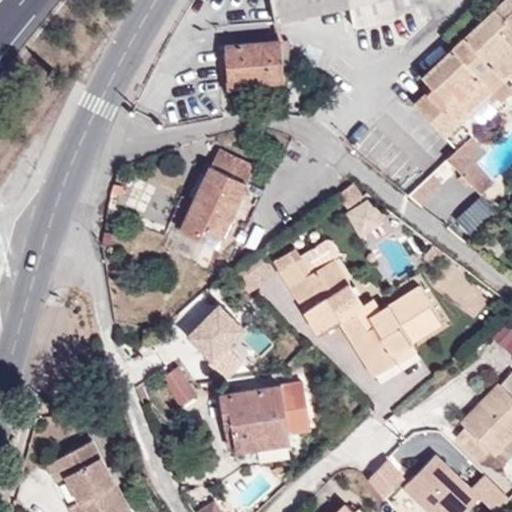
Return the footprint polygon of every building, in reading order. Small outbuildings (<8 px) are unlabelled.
[(272,0),(277,21),(350,5),(356,27),(389,19),(391,37),(414,37),(397,17),(408,5),(428,2),(428,0),(272,0)] [(511,0),(504,0),(454,48),(423,76),(433,87),(415,104),(444,134),(511,70),(511,0)] [(290,39),(280,40),(282,61),(289,60),(291,60),(290,39)] [(228,44),(228,60),(229,80),(249,79),(250,82),(284,79),(282,61),(280,40),(228,44)] [(289,60),(282,61),(284,79),(290,79),(289,64),(289,60)] [(511,70),(444,134),(457,148),(471,135),(511,97),(511,70)] [(249,79),(229,80),(228,80),(228,88),(250,87),(250,82),(249,79)] [(482,147),(471,135),(457,148),(447,158),(462,173),(471,182),(482,193),(492,182),(471,158),(482,147)] [(216,231),(223,234),(252,171),(259,174),(262,167),(219,146),(197,196),(183,227),(211,241),(216,231)] [(467,185),(471,182),(462,173),(458,176),(467,185)] [(352,181),(337,193),(349,208),(363,197),(352,181)] [(183,227),(197,196),(189,193),(174,224),(183,227)] [(373,194),(349,210),(365,233),(388,218),(373,194)] [(218,244),(223,234),(216,231),(211,241),(218,244)] [(300,255),(310,272),(334,257),(339,254),(339,251),(332,239),(327,239),(300,255)] [(296,248),(275,259),(305,309),(312,306),(323,323),(337,315),(339,319),(344,316),(356,335),(352,338),(366,361),(387,347),(391,353),(411,340),(442,321),(420,285),(380,309),(369,316),(362,304),(334,257),(310,272),(300,255),(296,248)] [(218,358),(253,323),(225,295),(190,330),(218,358)] [(373,297),(362,303),(369,316),(380,309),(373,297)] [(344,316),(339,319),(352,338),(356,335),(344,316)] [(416,348),(411,340),(391,353),(387,347),(366,361),(374,375),(416,348)] [(179,364),(162,376),(181,406),(198,394),(179,364)] [(511,369),(462,422),(467,427),(489,448),(494,452),(511,432),(511,369)] [(258,435),(289,430),(282,384),(222,393),(230,445),(236,444),(237,449),(259,445),(258,435)] [(489,448),(467,427),(459,435),(481,456),(489,448)] [(291,440),(289,430),(258,435),(259,445),(291,440)] [(511,453),(511,432),(494,452),(504,462),(511,453)] [(91,438),(70,449),(79,467),(67,473),(81,499),(72,505),(75,511),(98,511),(123,499),(91,438)] [(511,490),(489,468),(476,481),(441,447),(393,496),(409,511),(466,511),(485,493),(499,507),(511,492),(511,490)] [(79,467),(70,449),(48,461),(72,505),(81,499),(67,473),(79,467)] [(371,475),(388,494),(413,471),(396,452),(371,475)] [(130,511),(123,499),(98,511),(130,511)] [(223,511),(215,499),(198,509),(199,511),(223,511)] [(356,511),(347,503),(337,511),(356,511)]
